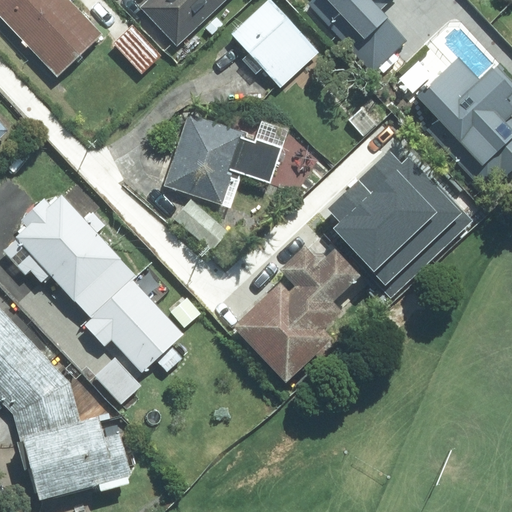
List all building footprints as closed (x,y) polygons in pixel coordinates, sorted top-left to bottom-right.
[(97,36),(59,0),(0,0),(0,22),(56,78),(97,36)] [(148,0),(140,7),(175,46),(226,0),(148,0)] [(318,51),(269,0),(264,0),(229,34),(280,88),(318,51)] [(370,0),(305,0),(298,8),(372,83),(409,47),(366,4),(370,0)] [(472,76),(450,54),(406,98),(433,125),(419,139),(481,200),(511,169),(511,117),(509,114),(511,110),(511,81),(489,59),(472,76)] [(284,143),(186,109),(160,183),(222,205),(232,177),(268,189),(284,143)] [(186,333),(56,195),(12,236),(143,374),(186,333)] [(226,231),(185,200),(170,221),(211,251),(226,231)] [(465,228),(446,209),(417,237),(436,256),(465,228)] [(359,274),(322,238),(232,327),(287,381),(349,318),(332,301),(359,274)] [(69,383),(0,311),(0,400),(13,414),(36,508),(129,486),(113,421),(80,429),(69,383)] [(113,356),(92,376),(119,404),(140,384),(113,356)]
